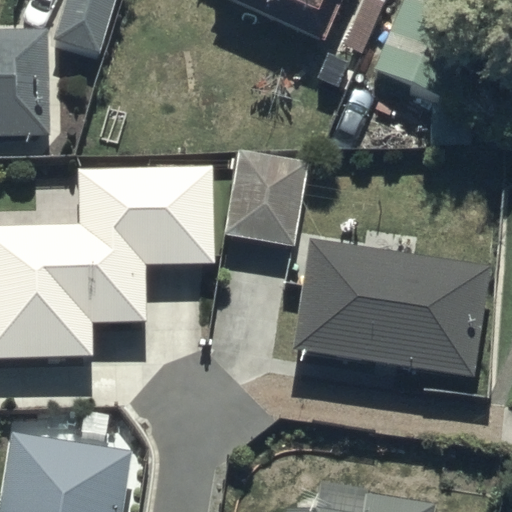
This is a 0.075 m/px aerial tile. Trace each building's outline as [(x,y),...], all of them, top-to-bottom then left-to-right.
[(115,0),(63,0),(47,49),(94,65),(115,0)] [(328,0),(208,0),(207,5),(321,56),(327,43),(312,35),(328,0)] [(492,0),(392,0),(385,22),(390,24),(368,86),(451,116),(492,0)] [(0,147),(46,146),(43,38),(0,39),(0,147)] [(307,174),(234,162),(220,246),(293,259),(307,174)] [(76,238),(0,237),(0,371),(88,371),(88,338),(146,338),(146,278),(211,278),(211,176),(76,176),(76,238)] [(487,281),(306,254),(290,365),(471,391),(487,281)] [(123,511),(132,468),(12,446),(0,507),(0,511),(123,511)] [(437,511),(438,508),(319,490),(316,511),(437,511)]
